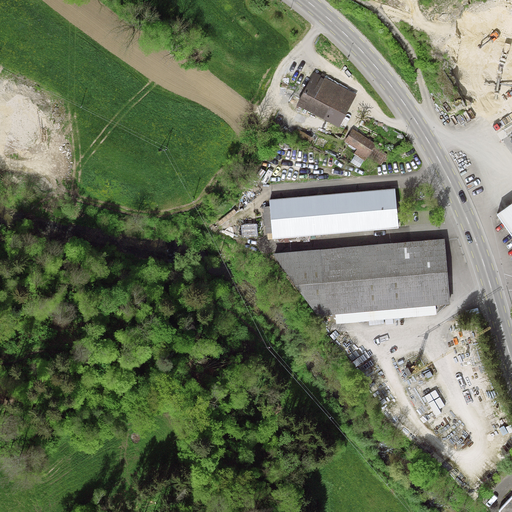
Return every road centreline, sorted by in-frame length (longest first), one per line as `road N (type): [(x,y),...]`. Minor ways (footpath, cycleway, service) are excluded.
road 1 (track): [(327,17),(287,58),(267,124),(192,204),(120,206),(55,171),(0,156)]
road 2 (secondary): [(511,359),(475,239),(430,144),(373,60),(309,0)]
